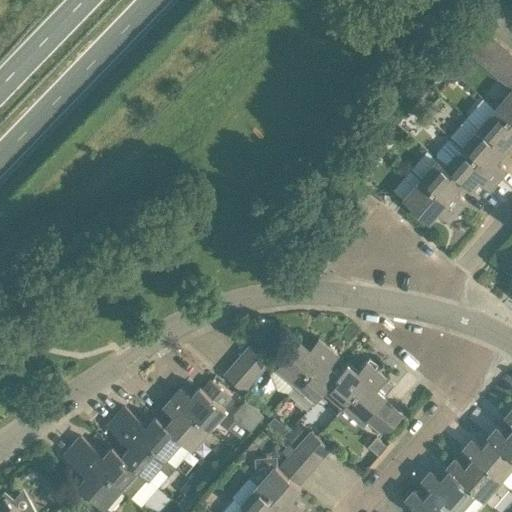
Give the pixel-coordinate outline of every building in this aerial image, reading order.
[(472,57),(490,37),(481,29),(463,49),(472,57)] [(482,66),(500,45),(490,37),(472,57),(482,66)] [(491,74),(509,53),(500,45),(482,66),(491,74)] [(501,82),(511,68),(511,55),(509,53),(491,74),(501,82)] [(510,90),(511,88),(511,68),(501,82),(509,89),(510,90)] [(494,107),(511,123),(511,88),(510,90),(509,89),(494,107)] [(511,123),(494,107),(477,127),(504,151),(511,141),(511,123)] [(504,151),(477,127),(461,145),(463,147),(462,147),(498,179),(507,169),(501,164),(499,165),(495,162),(504,151)] [(393,143),(386,137),(381,143),(387,149),(393,143)] [(498,179),(462,147),(461,148),(452,140),(447,140),(436,153),(436,157),(446,165),(445,166),(444,167),(462,183),(470,190),(480,178),(485,182),(483,184),(489,189),(498,179)] [(444,167),(445,166),(438,160),(422,177),(421,179),(457,211),(465,201),(459,196),(458,197),(453,193),(462,183),(444,167)] [(367,176),(367,169),(363,165),(355,173),(363,180),(367,176)] [(457,211),(421,179),(421,180),(403,199),(429,221),(439,210),(443,214),(442,215),(448,221),(457,211)] [(296,384),(328,346),(318,338),(313,344),(315,345),(311,350),(299,340),(277,366),(294,382),(296,384)] [(324,389),(338,373),(327,364),(331,360),(333,361),(338,355),(328,346),(296,384),(316,401),(325,391),(324,389)] [(241,357),(261,374),(269,364),(249,347),(241,357)] [(253,384),(261,374),(241,357),(233,366),(253,384)] [(344,407),(376,369),(366,361),(361,367),(362,368),(359,373),(347,363),(338,373),(324,389),(325,391),(344,407)] [(245,394),(253,384),(233,366),(225,375),(245,394)] [(376,428),(392,409),(383,401),(387,397),(375,387),(379,383),(381,384),(386,378),(376,369),(344,407),(363,424),(367,420),(376,428)] [(172,397),(210,431),(227,410),(223,407),(231,398),(211,380),(203,390),(200,387),(190,398),(185,394),(186,393),(180,387),(172,397)] [(195,450),(210,431),(172,397),(163,407),(169,412),(171,410),(175,414),(166,425),(192,446),(191,447),(195,450)] [(245,401),(234,414),(234,418),(251,432),(263,418),(245,401)] [(192,446),(166,425),(156,416),(146,428),(141,424),(143,422),(125,407),(116,416),(175,467),(191,447),(192,446)] [(392,409),(376,428),(386,436),(402,417),(392,409)] [(169,473),(175,467),(116,416),(107,426),(126,442),(127,440),(131,444),(122,455),(147,476),(146,477),(149,479),(160,466),(169,473)] [(286,438),(295,447),(307,433),(298,425),(286,438)] [(511,429),(506,437),(501,433),(502,431),(497,426),(488,436),(490,439),(511,457),(511,429)] [(304,441),(322,457),(331,448),(310,430),(307,433),(295,447),(294,448),(296,450),(304,441)] [(147,476),(122,455),(112,446),(102,457),(98,453),(99,452),(81,436),(72,446),(121,489),(122,488),(131,495),(146,477),(147,476)] [(378,454),(386,445),(377,438),(369,447),(378,454)] [(511,469),(511,457),(490,439),(481,449),(477,445),(478,444),(472,439),(463,449),(473,458),(501,482),(511,469)] [(314,466),(322,457),(304,441),(296,450),(314,466)] [(281,451),(287,456),(293,449),(287,444),(281,451)] [(105,508),(121,489),(72,446),(64,456),(82,472),(83,470),(87,474),(78,485),(105,508)] [(277,466),(275,463),(256,484),(288,511),(298,511),(303,507),(297,502),(296,503),(291,499),(301,488),(298,485),(306,476),(288,460),(296,450),(294,448),(293,449),(287,456),(277,466)] [(306,476),(314,466),(296,450),(288,460),(306,476)] [(501,482),(473,458),(465,468),(460,465),(461,463),(455,458),(446,468),(449,470),(476,493),(492,507),(508,489),(501,482)] [(459,511),(476,493),(449,470),(440,481),(435,477),(436,475),(430,470),(421,480),(432,489),(458,511),(459,511)] [(288,511),(256,484),(240,502),(244,506),(250,511),(288,511)] [(458,511),(432,489),(423,500),(418,496),(420,495),(414,489),(405,500),(418,511),(417,511),(458,511)] [(1,497),(2,499),(0,501),(0,511),(27,511),(25,509),(24,510),(15,502),(16,501),(6,491),(1,497)] [(191,501),(185,496),(178,505),(183,510),(191,501)]
